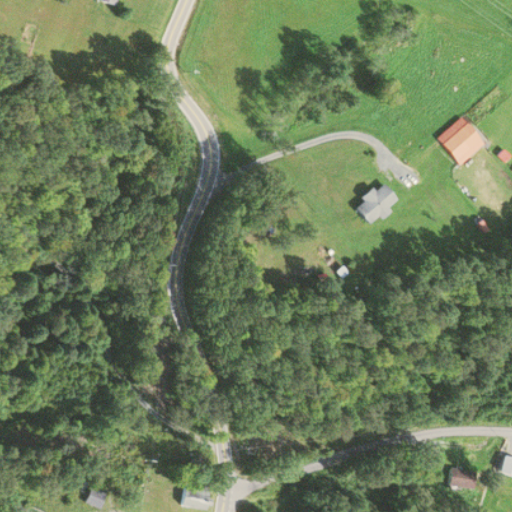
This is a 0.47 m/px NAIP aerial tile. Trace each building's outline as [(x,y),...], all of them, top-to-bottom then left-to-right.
[(93,0),(115,8),(117,0),(93,0)] [(457,165),(482,140),(457,116),(433,140),(457,165)] [(397,201),(381,181),(359,198),(361,201),(352,208),(366,225),(397,201)] [(500,473),(511,475),(511,457),(504,456),(500,473)] [(446,486),(474,489),(476,472),(448,469),(446,486)] [(203,511),(204,511),(212,490),(184,481),(177,503),(203,511)]
